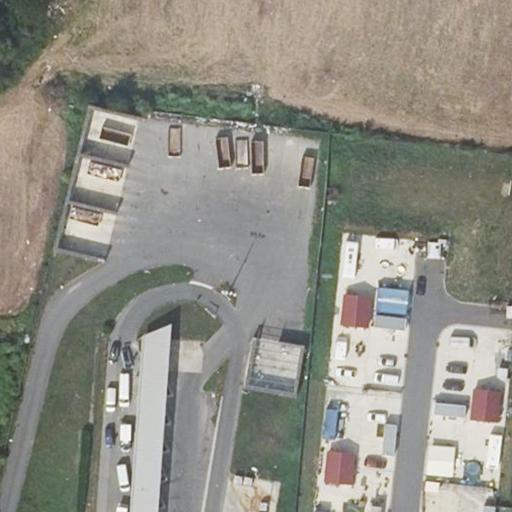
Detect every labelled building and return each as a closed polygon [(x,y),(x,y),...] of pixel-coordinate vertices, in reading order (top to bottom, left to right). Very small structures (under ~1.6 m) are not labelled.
[(373,296),(344,294),(341,324),(370,327),(373,296)] [(137,339),(125,511),(153,511),(165,327),(137,339)] [(247,386),(296,396),(307,344),(258,334),(247,386)] [(502,392),(473,389),(470,419),(499,422),(502,392)] [(355,453),(326,450),(323,481),(352,483),(355,453)]
